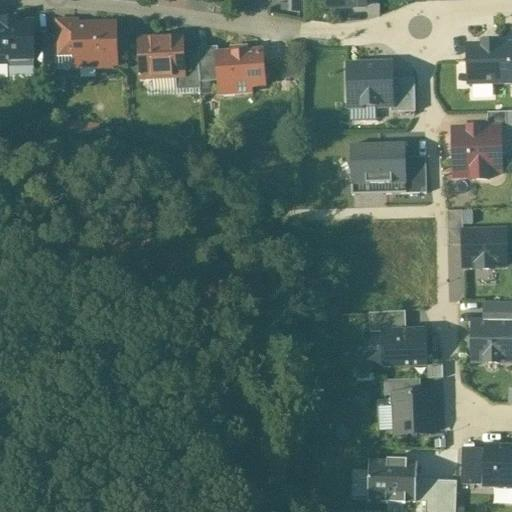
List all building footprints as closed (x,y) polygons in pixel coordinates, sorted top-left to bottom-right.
[(364,0),(327,0),(328,9),(365,8),(364,0)] [(16,25),(16,22),(1,22),(1,25),(0,25),(0,64),(11,64),(32,64),(33,64),(33,39),(32,24),(16,25)] [(76,28),(76,22),(54,23),(55,38),(55,59),(75,58),(74,28),(76,28)] [(115,65),(114,27),(76,28),(74,28),(75,58),(75,66),(98,66),(98,70),(111,70),(111,65),(115,65)] [(55,59),(55,38),(33,39),(33,64),(32,64),(33,76),(33,74),(56,74),(55,59)] [(181,39),(139,41),(141,80),(176,78),(183,78),(182,55),(181,39)] [(511,46),(467,48),(468,86),(511,84),(511,78),(511,77),(511,72),(511,66),(511,56),(511,46)] [(245,51),(233,52),(233,55),(218,56),(220,82),(220,89),(234,88),(234,95),(250,93),(249,86),(254,86),(254,88),(264,87),(263,73),(262,73),(260,53),(245,54),(245,51)] [(218,53),(198,54),(199,73),(219,71),(218,56),(218,53)] [(198,54),(182,55),(183,78),(176,78),(177,91),(201,90),(200,84),(199,73),(198,54)] [(33,76),(32,64),(11,64),(12,83),(33,83),(33,76)] [(391,66),(348,67),(349,99),(362,98),(362,108),(392,108),(391,66)] [(219,71),(199,73),(200,84),(220,82),(219,71)] [(499,130),(479,131),(479,130),(468,130),(468,131),(453,132),(454,179),(472,178),(472,182),(487,182),(487,174),(500,174),(499,130)] [(405,148),(384,148),(384,146),(350,147),(351,187),(405,186),(405,179),(406,186),(405,148)] [(505,233),(463,234),(464,268),(478,268),(478,271),(492,271),(492,268),(506,267),(505,233)] [(511,328),(511,324),(472,324),(472,364),(485,364),(485,365),(499,365),(499,364),(511,364),(511,328)] [(426,330),(381,332),(383,370),(427,368),(426,330)] [(397,437),(433,436),(431,396),(395,397),(397,437)] [(511,447),(483,446),(482,489),(511,490),(511,447)] [(368,460),(367,499),(412,501),(414,461),(368,460)]
